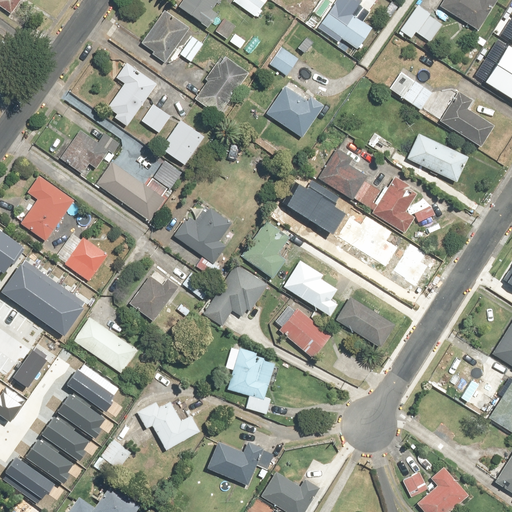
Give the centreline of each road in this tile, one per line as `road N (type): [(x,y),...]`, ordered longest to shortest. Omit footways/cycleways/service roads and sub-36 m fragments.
road 1 (residential): [(370,428),(511,197)]
road 2 (residential): [(0,138),(96,0)]
